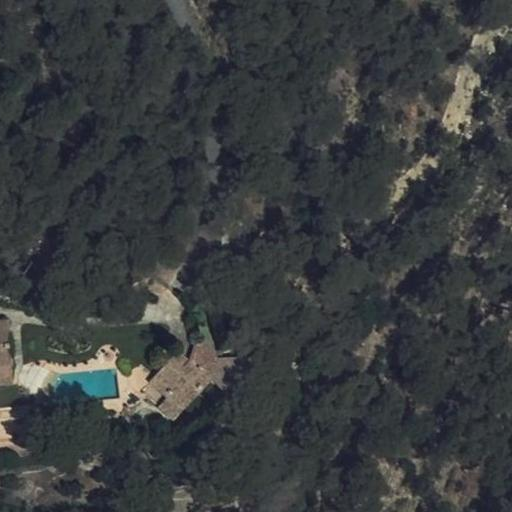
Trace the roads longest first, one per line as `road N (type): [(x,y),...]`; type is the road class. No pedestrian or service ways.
road 1 (residential): [(178,0),(220,114),(224,215)]
road 2 (track): [(224,215),(269,301),(304,317)]
